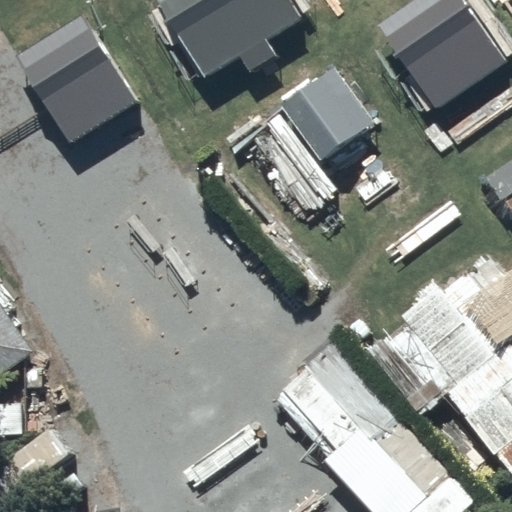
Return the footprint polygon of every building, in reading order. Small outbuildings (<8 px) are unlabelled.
[(291,0),(185,0),(165,13),(206,77),(302,16),(291,0)] [(465,6),(397,54),(436,110),(505,62),(465,6)] [(92,29),(25,70),(70,143),(137,101),(92,29)] [(335,69),(283,105),(321,160),(373,124),(335,69)] [(250,281),(160,178),(84,244),(174,347),(250,281)] [(511,269),(503,260),(477,282),(465,267),(445,284),(441,279),(404,309),(411,318),(394,332),(411,352),(415,348),(511,463),(511,269)] [(0,359),(22,345),(0,310),(0,359)] [(307,438),(260,380),(180,443),(226,502),(307,438)] [(310,511),(300,495),(272,511),(310,511)] [(60,511),(49,497),(29,511),(60,511)]
